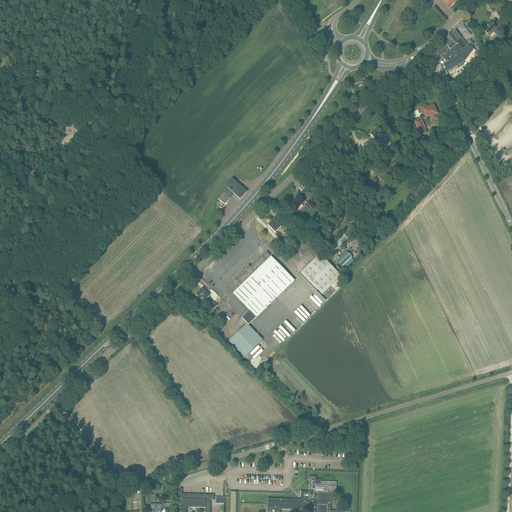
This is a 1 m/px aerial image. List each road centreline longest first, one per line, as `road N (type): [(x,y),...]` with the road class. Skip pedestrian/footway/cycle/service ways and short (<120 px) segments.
road 1 (unclassified): [(510,373),(118,491),(58,402)]
road 2 (primary): [(0,445),(247,203),(332,86)]
road 3 (unclassified): [(244,222),(385,86),(384,68)]
road 4 (unclassified): [(58,402),(204,262)]
road 5 (unclassified): [(511,227),(422,50)]
